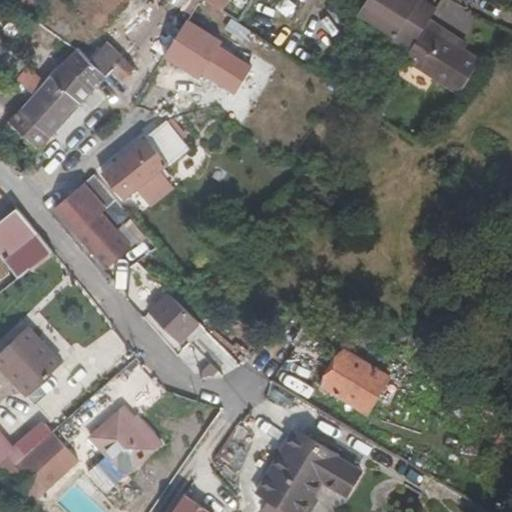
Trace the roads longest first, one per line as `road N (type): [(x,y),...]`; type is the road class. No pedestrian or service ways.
road 1 (residential): [(0,164),(156,337),(243,386)]
road 2 (unknown): [(13,176),(103,143),(170,98)]
